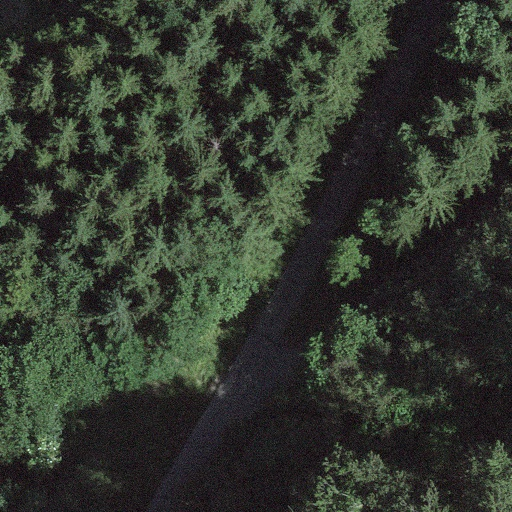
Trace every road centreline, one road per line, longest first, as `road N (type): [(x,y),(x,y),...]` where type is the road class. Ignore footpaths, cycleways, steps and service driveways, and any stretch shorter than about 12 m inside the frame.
road 1 (track): [(235,392),(439,0)]
road 2 (track): [(511,209),(319,360),(281,382),(235,392)]
road 3 (track): [(167,511),(235,392)]
